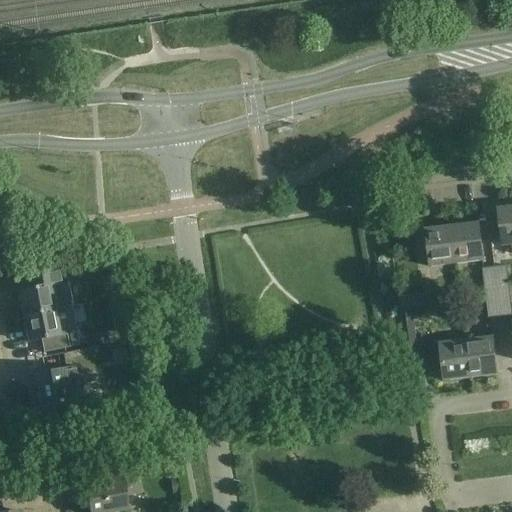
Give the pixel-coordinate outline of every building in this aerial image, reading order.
[(503,247),(511,245),(511,207),(498,210),(503,247)] [(479,225),(452,228),(457,264),(484,261),(479,225)] [(431,268),(457,264),(452,228),(427,231),(431,268)] [(111,252),(93,256),(95,265),(101,264),(105,266),(106,273),(115,271),(111,252)] [(494,268),(498,293),(510,291),(507,267),(494,268)] [(486,295),(498,293),(494,268),(482,270),(486,295)] [(29,290),(19,292),(24,317),(71,308),(67,283),(62,284),(59,271),(26,277),(29,290)] [(116,277),(102,280),(106,299),(120,296),(116,277)] [(421,283),(423,294),(424,294),(426,306),(424,307),(425,310),(437,308),(434,281),(421,283)] [(511,305),(510,291),(498,293),(501,318),(511,316),(511,305)] [(501,318),(498,293),(486,295),(489,319),(501,318)] [(398,297),(399,311),(412,309),(412,308),(424,307),(426,306),(424,294),(423,294),(398,297)] [(111,331),(98,334),(101,346),(130,341),(129,335),(121,297),(105,301),(111,331)] [(71,308),(24,317),(29,343),(41,341),(43,354),(79,347),(71,308)] [(417,349),(412,309),(399,311),(404,351),(417,349)] [(467,342),(472,379),(498,375),(493,339),(467,342)] [(472,379),(467,342),(441,345),(446,382),(472,379)] [(97,383),(90,349),(65,354),(68,370),(35,376),(42,414),(81,406),(78,387),(97,383)] [(101,407),(69,413),(73,429),(104,420),(101,407)] [(160,456),(146,460),(148,473),(163,470),(164,474),(175,472),(171,454),(160,456)] [(141,492),(136,467),(110,472),(98,474),(101,485),(86,488),(90,511),(116,511),(127,510),(124,495),(141,492)] [(0,511),(16,511),(14,511),(1,511),(0,503),(0,502),(0,511)]
